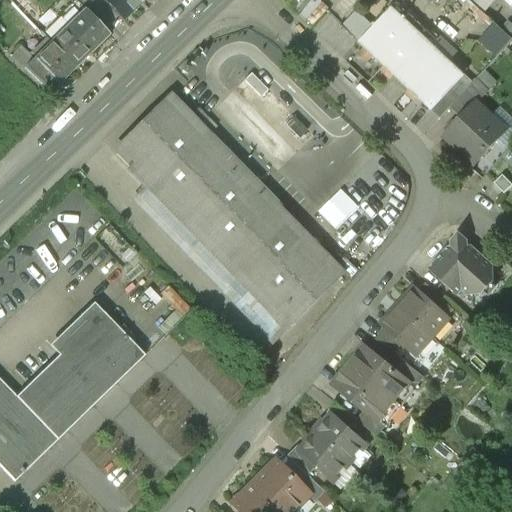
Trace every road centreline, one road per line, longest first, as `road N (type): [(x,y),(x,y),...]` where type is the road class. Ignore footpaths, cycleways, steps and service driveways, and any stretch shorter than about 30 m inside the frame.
road 1 (residential): [(453,183),(182,511)]
road 2 (primary): [(0,204),(209,0)]
road 3 (residential): [(256,0),(453,183)]
